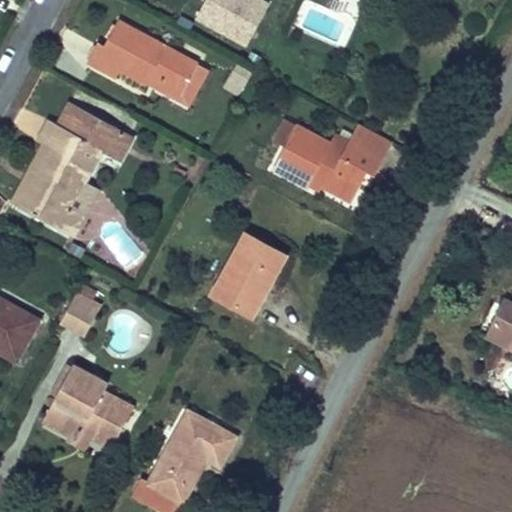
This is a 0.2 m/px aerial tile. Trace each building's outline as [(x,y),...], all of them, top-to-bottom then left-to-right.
[(266,0),(208,0),(199,17),(248,45),(272,3),(266,0)] [(130,59),(143,36),(129,29),(117,51),(130,59)] [(203,69),(143,36),(130,59),(122,74),(152,90),(158,79),(188,96),(203,69)] [(237,61),(221,84),(237,95),(253,72),(237,61)] [(158,79),(152,90),(183,107),(188,96),(158,79)] [(72,107),(61,128),(66,131),(78,110),(72,107)] [(84,213),(73,208),(102,153),(120,162),(133,139),(78,110),(66,131),(61,128),(52,123),(41,144),(43,145),(52,150),(20,210),(71,237),(84,213)] [(301,126),(279,167),(315,186),(320,178),(358,198),(373,171),(380,174),(399,140),(365,122),(356,140),(349,151),(334,143),(301,126)] [(349,151),(356,140),(341,132),(334,143),(349,151)] [(11,205),(20,210),(52,150),(43,145),(11,205)] [(251,231),(216,293),(258,317),(278,283),(274,280),(290,253),(251,231)] [(78,297),(64,323),(90,337),(104,312),(78,297)] [(511,300),(507,298),(498,316),(511,344),(511,300)] [(0,301),(0,354),(18,364),(40,322),(0,301)] [(511,348),(511,344),(498,316),(488,336),(511,348)] [(78,370),(46,426),(82,447),(90,434),(117,449),(137,413),(107,397),(112,389),(78,370)] [(150,483),(137,504),(148,511),(190,511),(219,467),(222,469),(240,441),(202,416),(156,487),(150,483)]
